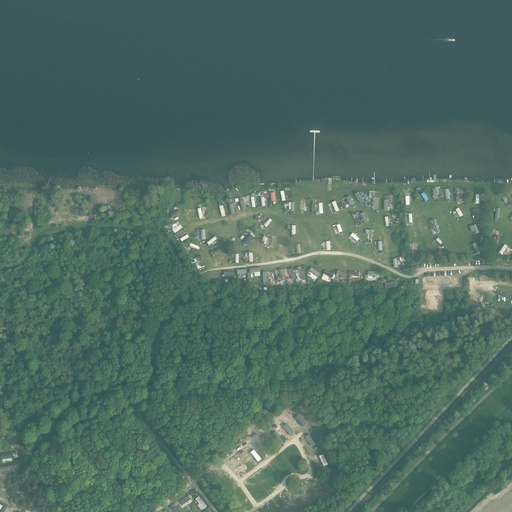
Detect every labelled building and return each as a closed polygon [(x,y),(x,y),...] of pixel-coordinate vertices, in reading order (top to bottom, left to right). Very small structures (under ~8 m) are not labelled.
[(441,198),(441,195),(438,196),(437,188),(433,189),(435,199),(441,198)] [(359,191),(355,194),(361,203),(365,200),(359,191)] [(374,209),(378,209),(379,197),(375,197),(375,193),(370,192),(370,198),(374,199),(374,209)] [(350,195),(342,200),(343,202),(347,200),(349,203),(346,205),(347,207),(355,203),(350,195)] [(178,209),(171,214),(173,217),(181,212),(178,209)] [(360,213),(365,223),(369,221),(364,211),(360,213)] [(436,233),(441,231),(435,218),(432,220),(434,226),(433,226),(436,233)] [(174,232),(183,228),(180,223),(172,227),(174,232)] [(340,223),(333,225),(336,234),(343,232),(340,223)] [(476,224),(470,225),(472,232),(475,231),(475,234),(478,233),(476,224)] [(491,238),(494,239),(493,243),(497,244),(502,232),(492,228),(491,231),(493,232),(491,238)] [(206,239),(206,229),(197,229),(198,235),(202,235),(202,239),(206,239)] [(273,246),(276,236),(268,234),(268,237),(264,236),(262,241),(267,242),(267,245),(273,246)] [(215,236),(207,242),(210,245),(217,239),(215,236)] [(505,244),(499,252),(502,254),(508,246),(505,244)] [(198,268),(205,266),(202,255),(195,258),(198,268)] [(309,270),(318,277),(321,273),(312,266),(309,270)] [(255,276),(261,275),(260,267),(250,268),(250,272),(255,272),(255,276)] [(336,277),(346,279),(347,272),(338,270),(336,277)] [(291,421),(287,417),(281,423),(285,427),(291,421)]
